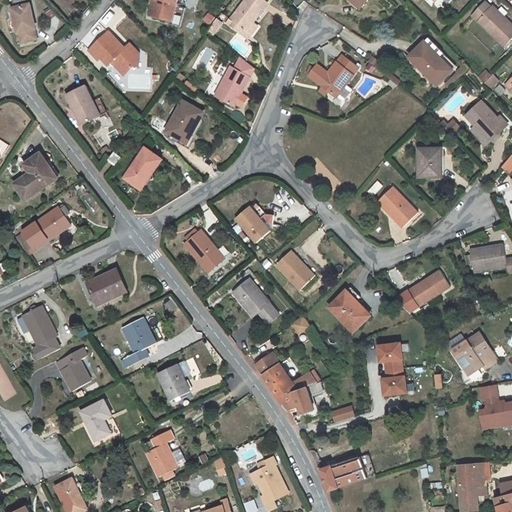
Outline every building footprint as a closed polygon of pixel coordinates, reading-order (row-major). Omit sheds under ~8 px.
[(36,29),(30,5),(28,5),(26,0),(14,0),(12,0),(14,9),(12,9),(18,33),(20,33),(22,43),(37,39),(34,30),(36,29)] [(153,3),(150,16),(172,22),(176,6),(177,0),(158,0),(159,0),(158,5),(153,3)] [(234,23),(231,27),(238,33),(242,29),(246,32),(254,23),(263,10),(268,3),(265,0),(243,0),(229,19),(234,23)] [(350,0),(361,9),(368,0),(350,0)] [(510,27),(508,24),(509,22),(493,6),(491,8),(485,3),(472,17),(505,47),(511,39),(511,24),(511,25),(510,27)] [(223,23),(217,19),(207,32),(213,36),(223,23)] [(242,29),(238,33),(247,39),(258,26),(254,23),(246,32),(242,29)] [(139,54),(133,54),(127,47),(125,48),(109,32),(90,51),(99,61),(101,59),(109,66),(112,63),(125,75),(134,67),(140,67),(139,54)] [(429,40),(426,43),(453,71),(456,67),(429,40)] [(453,71),(426,43),(411,58),(438,86),(453,71)] [(139,53),(130,44),(127,47),(133,54),(139,54),(139,53)] [(316,69),(310,77),(323,87),(329,91),(337,97),(337,99),(340,102),(344,102),(353,89),(347,85),(353,76),(353,75),(359,67),(344,55),(337,63),(338,64),(329,74),(326,77),(316,69)] [(241,58),(235,68),(251,77),(255,68),(241,58)] [(411,58),(407,62),(422,78),(425,76),(432,84),(436,88),(438,86),(411,58)] [(242,94),(251,77),(235,68),(232,66),(216,96),(235,107),(236,104),(242,94)] [(329,74),(318,66),(316,69),(326,77),(329,74)] [(487,71),(480,77),(485,82),(492,76),(487,71)] [(208,73),(204,80),(212,84),(216,77),(208,73)] [(425,76),(422,78),(430,86),(432,84),(425,76)] [(493,76),(485,84),(491,90),(499,82),(493,76)] [(393,89),(398,85),(391,80),(389,83),(393,89)] [(187,82),(185,85),(195,93),(197,90),(187,82)] [(505,91),(500,86),(496,91),(501,96),(505,91)] [(83,124),(100,116),(93,102),(86,87),(67,96),(74,110),(76,109),(83,124)] [(325,96),(329,91),(323,87),(319,92),(325,96)] [(242,94),(236,104),(243,107),(248,97),(242,94)] [(197,128),(194,126),(202,111),(184,102),(167,132),(188,144),(197,128)] [(478,128),(491,143),(507,128),(499,119),(483,103),(467,117),(478,128)] [(76,109),(74,110),(81,125),(83,124),(76,109)] [(501,117),(499,119),(507,128),(510,126),(501,117)] [(451,127),(449,129),(454,135),(460,130),(462,128),(456,122),(451,127)] [(474,132),(487,146),(491,143),(478,128),(474,132)] [(153,173),(162,160),(145,149),(125,179),(140,189),(149,175),(147,173),(149,171),(153,173)] [(420,150),(420,178),(439,177),(439,166),(442,166),(442,158),(442,150),(420,150)] [(123,158),(114,152),(108,161),(116,167),(123,158)] [(26,202),(59,179),(41,154),(24,165),(30,174),(14,184),(26,202)] [(404,228),(419,213),(405,198),(403,200),(398,195),(400,193),(394,187),(378,202),(404,228)] [(236,219),(258,243),(271,231),(271,230),(273,228),(274,216),(267,215),(257,204),(252,209),(250,207),(236,219)] [(66,218),(61,211),(59,208),(33,226),(24,232),(24,233),(34,249),(35,249),(48,240),(49,241),(71,226),(66,218)] [(65,208),(61,211),(66,218),(70,215),(65,208)] [(22,230),(24,232),(33,226),(32,223),(22,230)] [(189,242),(186,245),(209,272),(225,259),(202,231),(198,234),(194,230),(185,238),(189,242)] [(34,249),(24,233),(16,239),(26,254),(34,249)] [(508,267),(507,260),(504,245),(471,251),(471,257),(473,265),(474,272),(508,267)] [(276,266),(301,291),(316,276),(309,269),(308,270),(306,268),(307,267),(292,251),(276,266)] [(98,281),(97,279),(87,283),(96,304),(116,295),(117,298),(128,293),(118,270),(100,277),(102,280),(98,281)] [(451,288),(441,272),(401,297),(412,315),(421,310),(419,308),(451,288)] [(275,309),(250,280),(234,294),(254,317),(259,313),(264,318),(275,309)] [(361,299),(351,288),(347,292),(357,302),(361,299)] [(357,302),(347,292),(330,308),(354,333),(371,317),(357,302)] [(96,304),(98,307),(117,298),(116,295),(96,304)] [(172,300),(165,304),(170,313),(176,309),(172,300)] [(58,337),(42,306),(37,309),(33,306),(31,307),(30,312),(23,315),(24,316),(17,319),(24,334),(31,331),(39,346),(33,349),(38,360),(60,349),(55,339),(58,337)] [(275,309),(264,318),(269,325),(280,315),(275,309)] [(123,329),(144,319),(141,314),(121,325),(123,329)] [(302,318),(293,325),(299,333),(308,327),(302,318)] [(144,350),(157,344),(144,319),(123,329),(136,354),(125,359),(129,367),(148,359),(144,350)] [(464,368),(469,376),(484,366),(486,370),(499,361),(481,334),(467,342),(463,336),(450,344),(454,350),(453,351),(464,368)] [(403,344),(380,347),(382,363),(387,363),(388,371),(404,369),(403,361),(405,361),(403,344)] [(65,358),(70,365),(66,368),(60,371),(73,392),(92,382),(80,361),(88,356),(83,348),(65,358)] [(294,408),(299,406),(294,393),(295,392),(278,369),(277,363),(272,356),(256,366),(288,410),(294,408)] [(61,360),(66,368),(70,365),(65,358),(61,360)] [(129,367),(125,359),(120,361),(124,369),(129,367)] [(172,402),(177,399),(181,397),(183,396),(184,396),(186,395),(187,394),(191,392),(184,378),(191,375),(184,362),(178,365),(158,374),(172,402)] [(278,369),(295,392),(299,391),(294,383),(279,363),(277,363),(278,369)] [(404,369),(388,371),(389,380),(384,380),(385,397),(408,394),(407,378),(405,378),(404,369)] [(294,383),(299,391),(308,388),(311,387),(316,385),(311,377),(309,378),(304,380),(303,379),(294,383)] [(126,391),(121,385),(118,387),(122,394),(126,391)] [(484,401),(486,401),(499,399),(497,386),(481,389),(484,401)] [(299,406),(300,411),(301,412),(302,415),(303,420),(323,414),(321,409),(315,411),(311,399),(310,395),(308,390),(308,388),(299,391),(295,392),(294,393),(299,406)] [(486,412),(481,413),(483,430),(502,427),(501,421),(511,419),(511,403),(500,406),(499,399),(486,401),(488,409),(486,412)] [(104,401),(81,412),(96,442),(111,434),(105,420),(113,416),(104,401)] [(352,408),(345,411),(348,420),(355,418),(352,408)] [(345,411),(333,414),(336,424),(348,420),(345,411)] [(511,419),(501,421),(502,427),(502,428),(511,426),(511,419)] [(157,449),(150,452),(147,454),(159,478),(163,477),(173,471),(179,468),(178,465),(173,455),(167,444),(175,440),(170,431),(152,440),(153,441),(157,449)] [(150,452),(157,449),(153,441),(146,444),(150,452)] [(181,451),(173,455),(178,465),(186,461),(181,451)] [(324,471),(322,471),(329,491),(368,480),(365,470),(361,459),(354,460),(352,453),(338,458),(340,465),(337,466),(336,464),(328,467),(329,469),(324,471)] [(365,470),(370,468),(366,457),(361,459),(365,470)] [(274,501),(289,494),(272,459),(266,462),(265,461),(257,464),(261,470),(255,473),(260,484),(259,484),(265,496),(262,498),(268,511),(278,508),(274,501)] [(219,469),(225,467),(223,460),(217,462),(219,469)] [(487,473),(486,464),(461,467),(460,484),(463,511),(479,510),(479,496),(488,495),(486,473),(487,473)] [(365,470),(368,480),(376,478),(372,467),(370,468),(365,470)] [(175,476),(173,471),(163,477),(165,481),(175,476)] [(251,475),(256,486),(259,484),(260,484),(255,473),(251,475)] [(55,488),(68,511),(85,511),(89,510),(72,479),(55,488)] [(511,480),(500,483),(504,496),(508,495),(511,494),(511,480)] [(511,511),(511,494),(508,495),(510,504),(497,508),(498,511),(511,511)] [(495,499),(497,508),(510,504),(508,495),(504,496),(495,499)] [(208,511),(232,511),(228,500),(222,502),(224,507),(208,511)] [(161,501),(156,503),(158,511),(164,509),(161,501)] [(256,505),(254,502),(244,507),(246,510),(256,505)]
